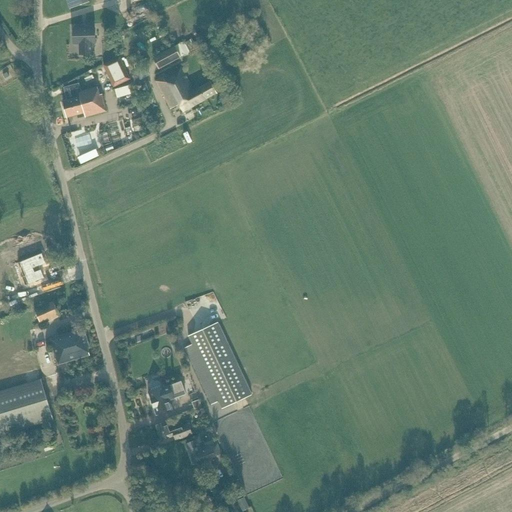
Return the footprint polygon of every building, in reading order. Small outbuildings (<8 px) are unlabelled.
[(88,0),(66,0),(70,8),(89,2),(88,0)] [(95,28),(73,29),(73,44),(79,44),(79,55),(93,55),(92,44),(95,44),(95,28)] [(191,38),(152,58),(158,69),(190,52),(190,51),(196,48),(191,38)] [(246,49),(233,55),(237,63),(250,56),(246,49)] [(114,86),(130,78),(119,57),(103,64),(114,86)] [(146,58),(133,65),(142,79),(149,76),(151,68),(146,58)] [(183,112),(216,94),(210,82),(194,91),(181,68),(156,81),(171,108),(179,104),(183,112)] [(73,98),(62,101),(67,117),(84,113),(85,117),(106,111),(101,94),(99,95),(98,90),(97,87),(80,91),(78,83),(70,86),(71,92),(73,98)] [(106,141),(99,143),(102,150),(108,148),(106,141)] [(157,154),(175,147),(173,142),(155,149),(157,154)] [(16,261),(27,288),(45,281),(38,264),(49,260),(44,250),(16,261)] [(53,302),(34,310),(40,324),(59,316),(53,302)] [(174,332),(169,321),(164,323),(168,334),(174,332)] [(251,395),(238,366),(218,322),(188,336),(192,344),(185,348),(211,405),(219,401),(222,409),(251,395)] [(89,355),(87,348),(87,347),(88,347),(83,329),(50,339),(58,364),(89,355)] [(0,435),(53,420),(45,393),(40,379),(0,391),(0,435)] [(149,391),(148,392),(150,398),(150,399),(151,399),(153,407),(153,408),(154,408),(156,413),(155,414),(156,415),(157,414),(170,409),(171,409),(171,408),(168,400),(180,396),(180,395),(185,394),(180,382),(176,383),(163,388),(163,387),(163,386),(162,386),(162,387),(159,387),(159,385),(150,388),(151,390),(149,391)] [(194,408),(200,406),(198,400),(192,402),(194,408)] [(173,435),(175,440),(191,434),(188,425),(169,432),(165,421),(155,425),(160,440),(173,435)] [(196,433),(207,429),(205,423),(193,428),(196,433)] [(193,464),(221,454),(217,442),(198,449),(194,440),(186,443),(193,464)] [(228,476),(209,486),(214,496),(233,487),(228,476)] [(226,503),(239,495),(236,489),(217,499),(220,505),(226,502),(226,503)] [(245,498),(238,502),(242,511),(250,507),(245,498)]
